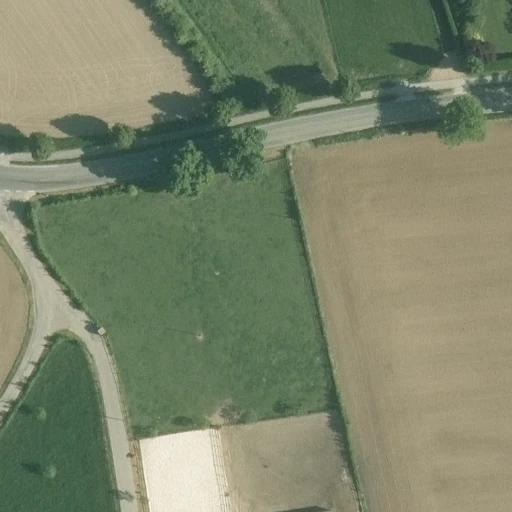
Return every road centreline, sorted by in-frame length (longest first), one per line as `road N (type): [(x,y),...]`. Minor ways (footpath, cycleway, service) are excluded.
road 1 (tertiary): [(0,176),(54,177),(384,113),(511,100)]
road 2 (unclassified): [(0,414),(47,329),(51,293),(0,180)]
